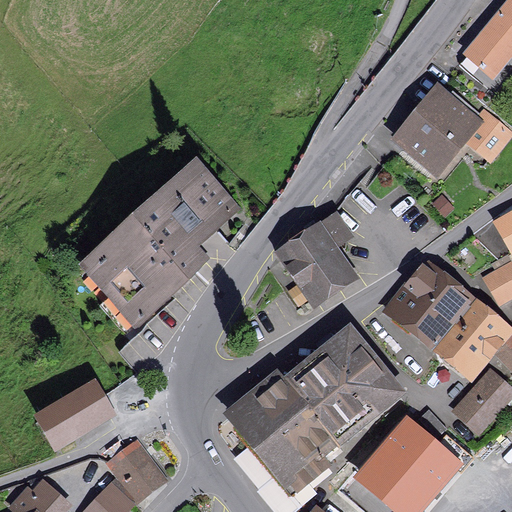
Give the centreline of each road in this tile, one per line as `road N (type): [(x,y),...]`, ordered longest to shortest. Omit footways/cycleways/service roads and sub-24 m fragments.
road 1 (tertiary): [(455,0),(226,294),(197,346),(187,404)]
road 2 (residential): [(511,200),(336,324),(187,404)]
road 3 (residential): [(0,482),(121,440),(187,404)]
road 4 (track): [(321,166),(329,124),(391,33),(403,0)]
